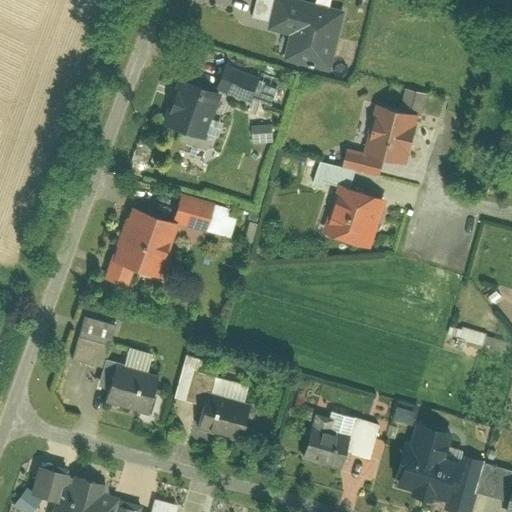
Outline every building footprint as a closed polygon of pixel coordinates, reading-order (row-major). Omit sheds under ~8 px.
[(344,2),(330,0),(273,0),(268,28),(290,32),(285,56),(332,65),(344,2)] [(218,60),(209,87),(247,101),(256,74),(218,60)] [(161,122),(204,137),(220,92),(176,77),(161,122)] [(409,161),(420,115),(375,104),(364,150),(409,161)] [(371,247),(385,197),(333,182),(319,232),(371,247)] [(180,220),(130,203),(112,258),(162,275),(180,220)] [(101,363),(112,324),(81,315),(70,354),(101,363)] [(145,411),(155,370),(113,359),(102,400),(145,411)] [(250,406),(208,393),(198,428),(240,441),(250,406)] [(319,410),(306,458),(344,469),(354,433),(331,427),(335,415),(319,410)] [(441,507),(457,511),(467,511),(482,458),(440,446),(445,429),(408,418),(389,484),(443,499),(441,507)] [(88,471),(42,460),(29,511),(31,511),(132,511),(135,501),(101,492),(102,486),(86,482),(88,471)] [(511,511),(511,482),(503,511),(511,511)]
